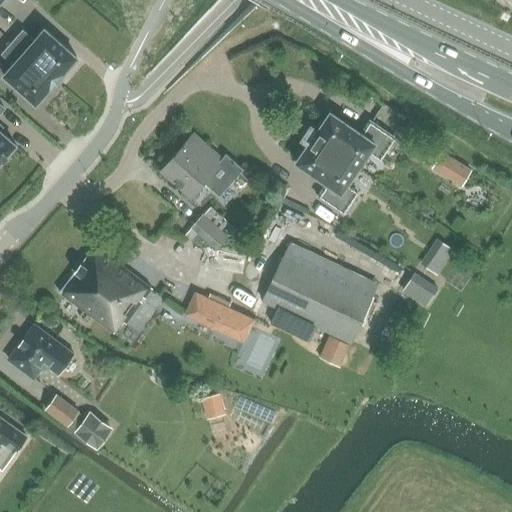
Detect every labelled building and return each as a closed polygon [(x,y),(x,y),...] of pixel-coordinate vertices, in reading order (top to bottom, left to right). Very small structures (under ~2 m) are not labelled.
[(23,29),(12,41),(56,80),(77,57),(44,29),(35,40),(23,29)] [(36,104),(56,80),(12,41),(1,53),(13,64),(4,75),(36,104)] [(0,162),(16,145),(0,131),(0,112),(4,108),(0,104),(0,162)] [(311,126),(307,132),(359,167),(370,152),(380,159),(395,138),(370,120),(361,133),(330,112),(317,130),(311,126)] [(296,162),(326,183),(317,196),(343,214),(358,192),(347,185),(359,167),(307,132),(302,139),(308,144),(296,162)] [(193,194),(209,176),(222,187),(234,173),(221,162),(224,158),(195,133),(164,169),(193,194)] [(442,153),(433,168),(442,173),(452,158),(442,153)] [(191,227),(204,239),(216,250),(229,236),(204,213),(203,213),(191,226),(191,227)] [(197,245),(198,246),(204,239),(191,227),(185,234),(197,245)] [(163,233),(161,247),(182,251),(184,237),(163,233)] [(262,301),(352,343),(373,297),(372,297),(379,283),(290,241),(287,247),(283,255),(262,301)] [(424,257),(434,263),(443,247),(433,241),(424,257)] [(96,246),(61,292),(114,332),(123,319),(127,322),(153,289),(96,246)] [(414,273),(402,291),(426,306),(438,288),(414,273)] [(195,292),(185,314),(243,341),(254,319),(240,313),(228,307),(208,298),(195,292)] [(73,354),(34,324),(8,358),(34,378),(45,363),(47,360),(60,370),(73,354)] [(320,357),(338,366),(348,346),(330,337),(320,357)] [(218,390),(206,393),(212,416),(224,413),(218,390)] [(78,410),(63,400),(57,395),(46,409),(67,425),(78,410)] [(79,428),(76,431),(81,435),(88,441),(97,447),(111,429),(103,422),(95,417),(90,413),(87,417),(79,428)] [(0,467),(2,469),(15,452),(27,436),(0,417),(0,467)] [(222,420),(210,438),(236,455),(248,436),(222,420)]
